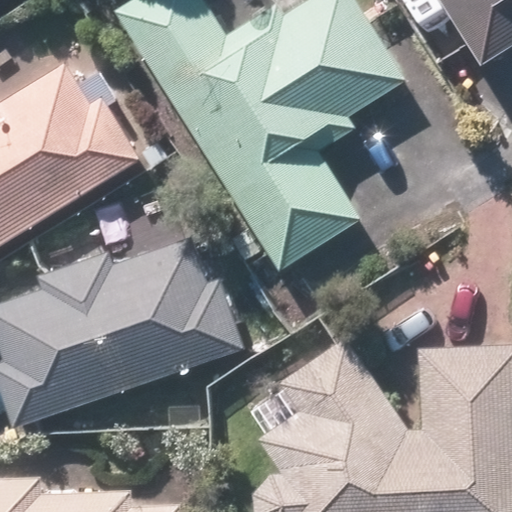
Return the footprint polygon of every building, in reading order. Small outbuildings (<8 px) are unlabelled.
[(231,0),(135,0),(296,262),(379,212),(337,143),(375,120),(367,106),(423,71),(379,0),(251,0),(237,9),(231,0)] [(511,0),(462,0),(498,55),(511,45),(511,0)] [(0,242),(155,147),(91,44),(11,93),(4,81),(0,82),(0,242)] [(5,356),(27,418),(259,338),(234,267),(226,270),(210,224),(131,251),(127,239),(52,265),(57,278),(1,297),(20,351),(5,356)] [(292,421),(295,511),(511,511),(511,333),(433,337),(436,415),(420,415),(377,328),(297,367),(322,419),(292,421)] [(0,511),(196,511),(196,489),(152,491),(151,476),(58,480),(57,464),(0,465),(0,511)]
